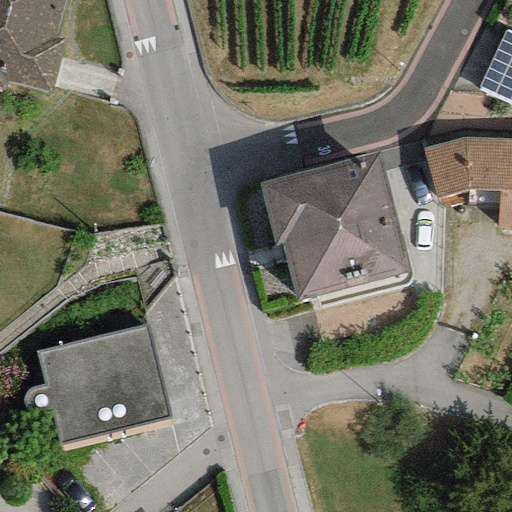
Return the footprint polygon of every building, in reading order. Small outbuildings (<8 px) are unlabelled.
[(65,0),(0,0),(0,88),(3,89),(6,79),(51,91),(65,39),(56,37),(65,0)] [(511,32),(504,28),(475,88),(511,105),(511,32)] [(511,138),(462,136),(421,149),(436,200),(467,191),(497,191),(496,230),(511,231),(511,138)] [(375,154),(256,183),(272,247),(282,245),(297,301),(405,274),(375,154)] [(147,326),(35,352),(57,445),(169,419),(147,326)]
